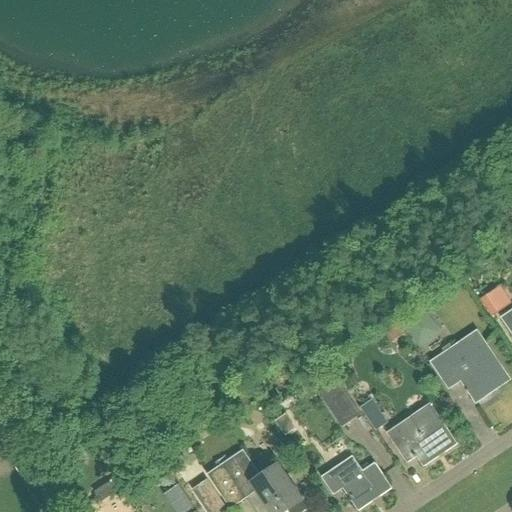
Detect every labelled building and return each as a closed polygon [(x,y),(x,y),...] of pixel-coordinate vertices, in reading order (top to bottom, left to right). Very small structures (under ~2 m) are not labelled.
[(493,317),(506,308),(495,291),(481,299),(493,317)] [(511,310),(500,319),(511,336),(511,310)] [(417,347),(430,339),(419,323),(407,331),(417,347)] [(475,404),(510,381),(477,333),(431,363),(449,390),(460,382),(467,391),(465,393),(466,395),(468,394),(475,404)] [(343,427),(362,415),(339,380),(320,393),(343,427)] [(410,418),(387,435),(407,464),(416,458),(423,468),(457,445),(440,420),(439,421),(430,407),(411,419),(410,418)] [(382,411),(370,420),(378,431),(390,422),(382,411)] [(260,477),(243,452),(207,476),(230,510),(257,492),(270,511),(288,511),(289,511),(304,511),(305,508),(301,503),(303,502),(278,466),(260,477)] [(352,458),(322,479),(334,497),(343,490),(350,500),(348,501),(350,504),(352,502),(358,511),(359,511),(393,490),(375,464),(362,473),(352,458)] [(97,492),(104,502),(118,493),(111,482),(97,492)]
